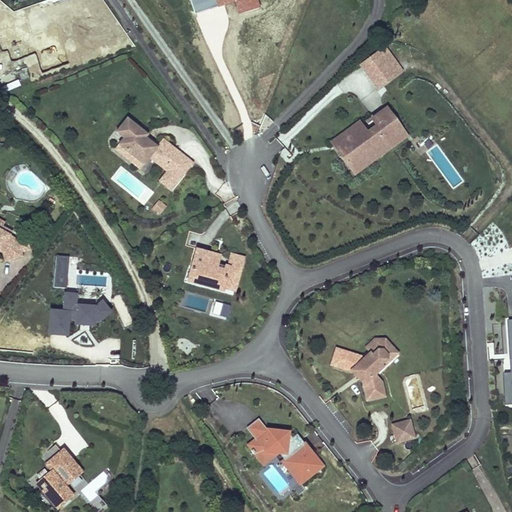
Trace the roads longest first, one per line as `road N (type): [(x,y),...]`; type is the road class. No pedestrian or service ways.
road 1 (residential): [(295,279),(420,233),(457,237),(468,247),(481,425),(392,500)]
road 2 (track): [(0,103),(56,156),(134,275),(159,369)]
road 3 (residential): [(392,500),(296,380),(265,355)]
road 4 (residential): [(0,369),(134,382)]
road 5 (unknown): [(511,158),(454,88),(417,74)]
road 6 (residential): [(295,279),(253,210),(248,165)]
